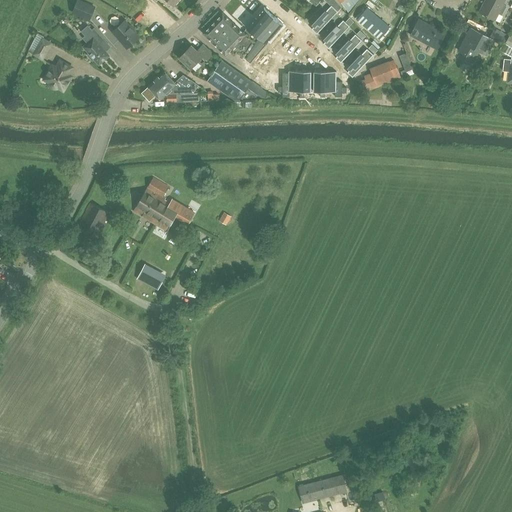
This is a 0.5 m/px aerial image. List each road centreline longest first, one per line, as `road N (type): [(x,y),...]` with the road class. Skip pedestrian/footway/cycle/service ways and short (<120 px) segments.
road 1 (tertiary): [(39,255),(85,177),(125,82),(213,0)]
road 2 (track): [(197,511),(175,319),(167,307)]
